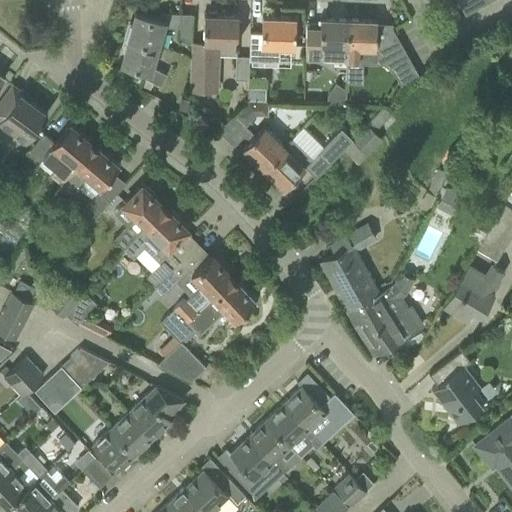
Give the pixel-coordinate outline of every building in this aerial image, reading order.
[(487,2),(485,0),(457,0),(465,14),(487,2)] [(163,26),(179,27),(179,42),(190,43),(191,13),(160,12),(158,19),(134,12),(127,37),(157,45),(163,26)] [(218,50),(237,51),(238,15),(204,14),(203,41),(191,40),(189,90),(213,91),(214,70),(218,70),(218,50)] [(193,16),(192,39),(203,40),(204,17),(193,16)] [(293,46),(294,17),(262,16),(262,31),(250,31),(249,55),(249,59),(278,60),(278,46),(293,46)] [(306,23),(305,58),(318,58),(335,59),(347,59),(348,19),(320,18),(320,24),(306,23)] [(376,20),(348,19),(347,59),(383,60),(392,67),(401,82),(418,73),(392,27),(376,26),(376,20)] [(152,66),(157,45),(127,37),(120,62),(144,69),(143,75),(160,85),(166,73),(152,66)] [(248,78),(248,66),(249,66),(249,59),(249,55),(236,55),(235,78),(248,78)] [(12,82),(0,97),(0,122),(26,141),(35,129),(47,112),(20,92),(22,89),(12,82)] [(248,88),(248,99),(267,100),(267,88),(248,88)] [(244,103),(233,114),(245,125),(255,115),(245,104),(244,103)] [(359,122),(347,134),(341,127),(316,152),(328,163),(352,139),(367,154),(383,138),(375,130),(393,112),(385,105),(363,127),(359,122)] [(44,131),(26,154),(37,163),(43,157),(49,162),(56,168),(50,175),(60,183),(93,144),(81,133),(81,131),(76,126),(73,127),(70,124),(69,123),(56,138),(55,140),(44,131)] [(262,168),(284,146),(263,126),(242,147),(262,168)] [(283,188),(312,158),(291,138),(284,146),(262,168),(283,188)] [(61,184),(59,187),(71,196),(88,175),(95,182),(100,186),(118,164),(117,163),(117,164),(114,161),(114,159),(109,154),(106,155),(93,144),(60,183),(61,184)] [(135,216),(114,238),(124,247),(165,206),(153,194),(153,192),(148,187),(145,187),(141,184),(128,198),(122,203),(130,211),(135,216)] [(110,200),(97,189),(78,213),(91,223),(110,200)] [(497,258),(511,232),(511,207),(503,202),(477,247),(497,258)] [(165,206),(124,247),(134,257),(147,243),(155,234),(163,242),(169,248),(187,228),(184,225),(184,222),(179,217),(176,218),(165,206)] [(346,235),(330,243),(335,252),(321,260),(347,306),(376,290),(353,248),(374,237),(367,223),(346,235)] [(155,284),(180,259),(172,250),(146,275),(155,284)] [(174,307),(160,321),(168,328),(172,333),(179,341),(180,340),(181,340),(194,328),(193,327),(186,320),(233,277),(221,264),(222,262),(217,257),(215,257),(212,254),(211,252),(191,271),(191,272),(202,285),(187,299),(184,297),(183,298),(174,306),(174,307)] [(163,293),(189,268),(180,259),(155,284),(163,293)] [(468,264),(453,288),(443,305),(466,320),(473,309),(481,314),(494,293),(490,291),(503,270),(493,263),(486,275),(468,264)] [(406,309),(398,296),(404,291),(412,277),(400,272),(395,282),(378,293),(376,290),(347,306),(357,324),(375,351),(412,330),(402,312),(406,309)] [(233,277),(186,320),(193,327),(194,328),(199,334),(209,324),(208,323),(216,315),(224,307),(233,318),(234,319),(255,299),(254,299),(251,296),(252,294),(247,289),(244,289),(233,277)] [(65,312),(79,296),(64,283),(48,302),(63,314),(65,312)] [(27,314),(33,302),(11,290),(5,303),(27,314)] [(0,314),(21,325),(27,314),(5,303),(0,312),(0,314)] [(0,330),(14,338),(21,325),(0,314),(0,330)] [(205,365),(181,340),(180,340),(179,341),(157,362),(191,379),(205,365)] [(89,377),(108,360),(79,346),(69,356),(89,377)] [(464,364),(470,360),(461,349),(429,373),(437,384),(431,388),(457,422),(482,403),(473,391),(481,385),(464,364)] [(12,384),(34,364),(25,354),(3,374),(12,384)] [(89,377),(69,356),(60,364),(80,386),(89,377)] [(21,393),(43,373),(34,364),(12,384),(21,393)] [(46,377),(33,389),(34,389),(40,396),(54,411),(71,395),(76,390),(80,386),(60,364),(51,373),(46,377)] [(166,415),(184,398),(155,384),(128,409),(153,436),(170,419),(166,415)] [(340,408),(330,396),(320,386),(311,394),(301,384),(283,401),(318,439),(336,422),(331,417),(340,408)] [(283,401),(265,418),(290,444),(301,434),(311,445),(318,439),(283,401)] [(153,436),(128,409),(110,426),(135,452),(153,436)] [(511,414),(490,431),(474,444),(491,466),(495,464),(511,485),(511,414)] [(280,454),(290,444),(265,418),(248,434),(283,472),(290,465),(280,454)] [(135,452),(110,426),(92,443),(103,455),(117,469),(135,452)] [(65,432),(58,438),(67,448),(74,442),(65,432)] [(248,434),(230,451),(239,461),(230,470),(244,485),(251,493),(261,483),(255,477),(265,467),(276,478),(283,472),(248,434)] [(0,478),(22,457),(30,450),(25,445),(17,452),(6,440),(5,441),(0,445),(0,478)] [(112,473),(96,456),(83,469),(99,486),(112,473)] [(27,485),(33,480),(37,476),(28,466),(29,465),(22,457),(0,478),(0,508),(2,511),(8,505),(7,504),(28,486),(27,485)] [(230,511),(247,497),(240,489),(226,474),(217,483),(203,468),(185,485),(210,511),(230,511)] [(14,511),(35,511),(61,487),(69,480),(62,473),(54,480),(44,470),(37,476),(33,480),(27,485),(28,486),(7,504),(8,505),(14,511)] [(349,472),(334,485),(351,503),(365,489),(355,479),(349,472)] [(362,472),(355,479),(365,489),(372,483),(362,472)] [(210,511),(185,485),(167,501),(177,511),(210,511)] [(71,511),(78,506),(68,495),(61,487),(35,511),(71,511)] [(315,505),(320,511),(319,511),(320,511),(341,511),(348,506),(332,489),(315,505)] [(177,511),(167,501),(156,511),(177,511)]
